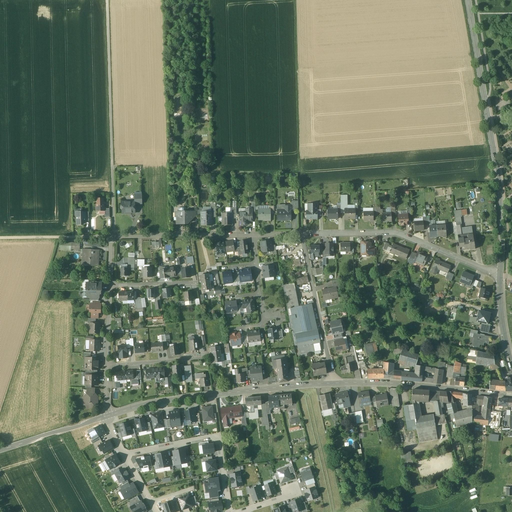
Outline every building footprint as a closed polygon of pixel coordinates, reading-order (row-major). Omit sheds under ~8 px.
[(434,187),(435,196),(445,195),(444,187),(434,187)] [(104,198),(97,199),(97,204),(96,204),(96,212),(105,211),(105,209),(105,204),(104,204),(104,198)] [(134,202),(122,202),(122,206),(121,207),(121,209),(122,210),(122,214),(135,213),(134,202)] [(317,219),(317,204),(308,204),(308,211),(306,211),(306,216),(308,216),(308,219),(317,219)] [(285,210),(277,210),(277,209),(277,221),(291,221),(291,212),(291,210),(291,206),(285,206),(285,210)] [(252,213),(252,209),(246,209),(246,213),(239,213),(239,214),(239,215),(239,222),(239,226),(245,226),(245,225),(246,225),(247,224),(248,224),(249,222),(252,222),(252,213)] [(338,213),(338,209),(337,209),(329,210),(329,213),(328,213),(328,219),(338,219),(338,213)] [(347,209),(346,209),(346,211),(345,211),(345,213),(345,219),(355,219),(355,209),(347,209)] [(271,215),(271,210),(269,210),(258,210),(258,220),(266,220),(266,221),(271,221),(271,215)] [(178,212),(176,212),(176,217),(174,218),(174,223),(183,223),(183,224),(187,223),(192,218),(192,211),(184,211),(178,212)] [(85,212),(79,212),(79,215),(76,215),(77,224),(78,224),(78,226),(81,225),(81,224),(83,224),(86,221),(86,220),(85,219),(85,212)] [(211,212),(201,212),(201,225),(207,225),(207,226),(212,226),(212,218),(212,212),(211,212)] [(373,212),(365,212),(365,216),(363,216),(363,221),(373,221),(373,218),(373,212)] [(232,213),(222,213),(222,225),(232,225),(232,218),(232,213)] [(391,213),(382,214),(382,218),(382,222),(392,222),(391,215),(391,213)] [(407,215),(398,215),(399,222),(400,222),(401,226),(406,225),(406,221),(408,221),(407,215)] [(423,222),(414,222),(415,231),(424,230),(423,224),(423,222)] [(445,225),(436,226),(437,237),(446,236),(445,225)] [(471,227),(462,228),(463,235),(467,234),(472,233),(471,227)] [(463,235),(458,236),(458,241),(460,251),(470,249),(470,250),(475,249),(472,233),(467,234),(463,235)] [(233,241),(224,243),(226,252),(234,251),(233,244),(233,241)] [(247,241),(240,242),(240,247),(241,254),(242,254),(248,253),(247,241)] [(271,241),(260,242),(262,253),(272,251),(273,251),(272,246),(271,241)] [(224,242),(216,243),(218,253),(218,255),(226,253),(226,252),(224,243),(224,242)] [(72,243),(61,243),(60,250),(71,251),(71,249),(72,243)] [(350,243),(340,243),(340,252),(350,252),(350,248),(350,243)] [(369,243),(362,243),(361,244),(361,254),(365,254),(366,255),(370,255),(370,248),(370,244),(369,243)] [(405,249),(393,244),(390,253),(394,255),(394,254),(406,259),(409,250),(405,249)] [(319,254),(319,246),(311,246),(311,254),(313,254),(319,254)] [(98,251),(84,250),(83,266),(97,267),(98,251)] [(428,257),(417,252),(416,255),(413,262),(424,266),(428,257)] [(411,253),(408,262),(413,264),(413,262),(416,255),(411,253)] [(435,260),(433,267),(430,273),(435,275),(438,269),(447,273),(450,266),(435,260)] [(273,266),(263,267),(264,278),(275,277),(273,266)] [(175,267),(169,268),(170,269),(168,269),(169,278),(176,276),(176,275),(175,275),(175,270),(175,267)] [(151,268),(143,268),(143,278),(152,277),(151,268)] [(164,270),(160,270),(160,271),(161,279),(169,278),(168,269),(164,270)] [(185,269),(181,270),(182,274),(182,278),(190,277),(189,269),(185,269)] [(250,269),(239,270),(240,281),(241,282),(252,281),(250,269)] [(231,272),(222,273),(224,284),(232,283),(231,274),(231,272)] [(473,276),(464,272),(460,282),(466,285),(469,286),(471,281),(472,279),(473,276)] [(209,274),(200,275),(201,283),(210,282),(209,278),(209,275),(209,274)] [(210,282),(201,283),(202,291),(211,290),(211,286),(210,282)] [(294,284),(283,286),(287,309),(299,307),(294,284)] [(333,288),(322,290),(324,300),(338,298),(336,288),(333,288)] [(489,290),(481,288),(479,297),(487,299),(489,290)] [(170,289),(162,290),(163,298),(167,298),(171,297),(170,289)] [(127,292),(118,292),(119,301),(123,301),(128,300),(127,292)] [(192,292),(184,293),(185,302),(190,301),(193,301),(192,292)] [(251,300),(242,301),(243,303),(243,308),(244,308),(247,308),(247,312),(255,311),(254,302),(254,301),(253,301),(251,300),(251,299),(251,300)] [(236,302),(225,303),(226,312),(228,312),(228,314),(234,313),(234,312),(237,311),(237,305),(236,302)] [(93,304),(90,304),(90,312),(93,312),(92,315),(92,316),(98,316),(98,313),(100,313),(101,305),(99,305),(93,304)] [(299,307),(287,309),(289,315),(291,315),(297,346),(306,344),(320,341),(317,329),(314,316),(311,304),(299,307)] [(489,325),(491,313),(478,311),(476,322),(482,323),(489,325)] [(340,321),(330,323),(331,327),(330,329),(332,330),(333,335),(341,333),(342,333),(341,328),(343,326),(341,325),(340,321)] [(95,323),(90,323),(90,334),(100,334),(100,330),(101,330),(101,328),(100,328),(100,324),(95,323)] [(489,325),(482,323),(480,332),(489,333),(490,325),(489,325)] [(277,328),(272,329),(268,330),(268,334),(267,334),(268,337),(269,337),(269,340),(273,340),(278,340),(278,338),(277,330),(277,328)] [(259,330),(253,331),(254,342),(261,341),(260,339),(259,330)] [(239,333),(230,334),(231,346),(241,345),(241,344),(240,335),(239,333)] [(477,334),(473,333),(473,334),(472,338),(474,338),(472,346),(479,348),(480,345),(483,346),(484,343),(489,344),(490,337),(477,334)] [(93,340),(90,340),(90,351),(99,351),(99,347),(100,344),(99,344),(99,341),(93,340)] [(344,340),(334,342),(336,352),(346,350),(344,340)] [(194,341),(189,341),(190,350),(199,350),(198,341),(194,341)] [(163,343),(152,344),(152,352),(163,351),(163,343)] [(372,343),(364,345),(366,356),(374,354),(372,343)] [(144,344),(135,345),(135,353),(145,352),(144,344)] [(126,346),(118,346),(118,354),(127,354),(127,348),(127,346),(126,346)] [(174,346),(170,347),(171,356),(179,355),(178,346),(174,346)] [(220,346),(211,348),(212,355),(221,354),(220,350),(220,346)] [(419,355),(402,350),(400,355),(399,361),(416,366),(416,365),(417,363),(419,355)] [(493,355),(477,351),(476,363),(490,364),(495,364),(494,361),(493,355)] [(221,354),(212,355),(213,363),(222,362),(222,361),(221,358),(221,354)] [(90,358),(86,358),(85,369),(87,369),(97,370),(98,370),(99,358),(90,358)] [(285,359),(276,360),(277,369),(278,377),(279,382),(279,383),(288,382),(287,371),(285,359)] [(498,360),(494,361),(495,364),(490,364),(490,369),(490,370),(495,369),(496,369),(496,368),(500,367),(498,360)] [(364,361),(357,362),(357,363),(358,369),(366,367),(364,361)] [(454,365),(453,370),(452,378),(455,379),(455,377),(459,378),(460,367),(461,364),(455,362),(454,365)] [(325,363),(312,365),(314,376),(326,374),(325,363)] [(348,364),(345,364),(346,367),(347,373),(354,372),(352,363),(348,364)] [(180,365),(172,366),(173,375),(181,374),(181,370),(180,365)] [(418,366),(416,365),(416,366),(415,375),(409,375),(409,373),(402,372),(401,374),(401,380),(422,382),(422,377),(422,374),(423,370),(423,367),(418,366)] [(261,367),(250,368),(250,371),(251,378),(252,382),(262,380),(261,371),(261,367)] [(155,369),(146,370),(147,379),(155,378),(156,378),(155,369)] [(164,369),(155,369),(156,378),(164,377),(165,377),(164,369)] [(438,369),(436,369),(435,372),(435,378),(433,377),(433,379),(433,383),(441,384),(443,370),(438,369)] [(383,370),(368,371),(368,379),(384,379),(384,372),(383,370)] [(126,371),(117,372),(117,380),(126,380),(126,371)] [(241,374),(239,374),(238,371),(235,372),(235,375),(236,375),(237,383),(245,382),(244,375),(244,374),(241,374)] [(203,373),(198,374),(196,374),(196,379),(200,379),(201,387),(209,386),(209,381),(210,381),(210,379),(208,379),(208,374),(204,375),(203,373)] [(92,376),(86,376),(86,377),(85,385),(91,385),(98,385),(98,376),(92,376)] [(459,378),(455,377),(455,379),(454,385),(458,386),(460,386),(464,386),(465,379),(459,378)] [(505,383),(499,384),(498,382),(493,381),(490,381),(489,390),(505,391),(505,383)] [(396,389),(389,388),(393,408),(399,407),(396,389)] [(417,390),(412,390),(411,400),(415,400),(428,401),(429,391),(419,390),(417,390)] [(440,392),(429,391),(428,401),(435,402),(435,401),(440,401),(439,398),(440,392)] [(368,392),(358,394),(360,403),(370,401),(368,392)] [(446,392),(440,392),(439,398),(440,401),(442,401),(447,402),(448,402),(448,401),(448,399),(446,392)] [(347,393),(335,395),(338,404),(343,403),(344,408),(350,406),(347,393)] [(93,394),(87,394),(82,399),(84,400),(83,405),(86,405),(87,408),(97,405),(97,397),(93,394)] [(291,394),(278,396),(279,405),(284,405),(292,404),(291,394)] [(329,394),(320,396),(321,401),(323,409),(326,409),(326,410),(332,409),(329,394)] [(387,394),(375,396),(376,402),(377,407),(388,405),(387,394)] [(471,395),(463,394),(463,398),(463,406),(472,406),(472,403),(471,395)] [(278,396),(268,397),(269,403),(269,408),(270,408),(279,407),(279,405),(278,396)] [(261,397),(253,398),(253,406),(257,405),(261,405),(261,397)] [(491,398),(484,397),(483,403),(483,406),(483,408),(484,408),(490,409),(491,398)] [(253,398),(245,398),(246,406),(250,406),(253,406),(253,398)] [(412,405),(408,405),(411,420),(415,419),(420,418),(418,404),(416,404),(412,405)] [(250,412),(248,412),(249,418),(258,417),(257,405),(253,406),(254,413),(250,413),(250,412)] [(202,409),(204,421),(214,420),(213,414),(212,407),(202,409)] [(241,407),(224,409),(224,408),(221,409),(223,420),(228,419),(242,417),(242,416),(242,411),(241,407)] [(195,409),(185,410),(185,414),(182,414),(183,420),(186,419),(186,421),(191,420),(191,422),(197,422),(195,414),(195,409)] [(456,427),(465,425),(472,423),(472,416),(472,411),(472,410),(472,409),(457,413),(453,414),(454,418),(456,427)] [(179,411),(169,412),(170,418),(171,426),(181,424),(180,420),(179,411)] [(499,413),(489,412),(488,418),(487,425),(497,427),(499,413)] [(161,413),(152,415),(154,428),(164,427),(162,420),(161,413)] [(420,418),(415,419),(416,428),(435,425),(434,421),(433,416),(420,418)] [(478,416),(474,416),(473,424),(487,425),(488,418),(482,417),(478,416)] [(145,418),(136,420),(138,432),(146,430),(147,429),(146,423),(145,418)] [(411,420),(406,421),(408,431),(416,429),(416,428),(415,419),(411,420)] [(121,432),(122,437),(132,435),(130,430),(129,423),(119,425),(121,432)] [(435,425),(416,428),(416,429),(418,438),(437,435),(435,425)] [(88,431),(93,440),(99,437),(105,433),(101,426),(93,430),(93,428),(88,431)] [(437,435),(418,438),(419,443),(437,440),(437,435)] [(348,440),(348,442),(344,443),(345,447),(349,446),(350,450),(360,448),(359,443),(356,444),(356,439),(348,440)] [(103,444),(101,440),(93,444),(95,449),(99,447),(103,444)] [(103,444),(99,447),(103,454),(104,454),(113,448),(109,441),(103,444)] [(209,445),(203,446),(204,454),(215,453),(213,444),(209,445)] [(181,464),(187,463),(186,457),(185,450),(179,451),(181,464)] [(173,452),(174,457),(176,465),(181,464),(179,451),(173,452)] [(409,452),(400,453),(400,460),(410,460),(409,452)] [(164,467),(170,466),(168,460),(167,453),(161,454),(164,467)] [(155,455),(157,463),(158,469),(164,467),(161,454),(155,455)] [(116,455),(106,461),(111,469),(120,463),(116,455)] [(141,459),(136,460),(137,462),(141,468),(144,468),(144,469),(148,468),(148,467),(151,466),(150,457),(144,458),(141,458),(141,459)] [(212,460),(205,461),(205,462),(206,471),(217,470),(216,460),(212,460)] [(137,462),(133,464),(138,472),(142,470),(141,468),(137,462)] [(292,464),(286,466),(287,467),(289,474),(295,472),(292,464)] [(287,467),(277,471),(278,473),(280,479),(281,483),(291,480),(289,474),(287,467)] [(306,471),(300,473),(303,481),(305,481),(313,478),(310,468),(306,470),(306,471)] [(124,469),(115,474),(120,483),(122,482),(127,479),(129,478),(128,475),(128,474),(126,471),(126,472),(124,469)] [(240,473),(230,474),(232,487),(242,486),(240,473)] [(209,493),(218,491),(220,491),(218,478),(204,480),(206,493),(209,493)] [(313,478),(305,481),(307,486),(314,483),(315,483),(313,478)] [(273,482),(264,485),(268,497),(277,494),(274,486),(273,482)] [(122,490),(120,491),(125,500),(138,492),(133,484),(130,486),(122,490)] [(258,487),(250,489),(251,494),(253,501),(262,499),(260,491),(258,487)] [(315,491),(314,488),(307,490),(305,491),(306,494),(305,494),(306,498),(307,498),(308,501),(317,498),(316,495),(317,494),(316,491),(315,491)] [(188,495),(179,499),(183,510),(192,507),(189,498),(188,495)] [(128,504),(130,507),(141,502),(137,496),(130,500),(131,502),(128,504)] [(293,510),(293,511),(297,511),(303,510),(301,503),(300,499),(290,502),(291,504),(293,510)] [(141,502),(130,507),(132,511),(143,511),(146,511),(142,501),(141,502)] [(164,511),(175,511),(176,511),(173,504),(172,501),(162,504),(164,511)] [(210,503),(208,503),(209,510),(211,510),(211,511),(219,511),(222,511),(222,508),(222,505),(221,505),(221,502),(219,502),(210,503)]
